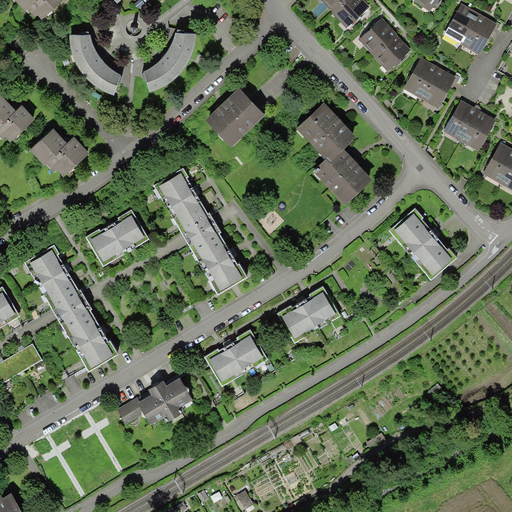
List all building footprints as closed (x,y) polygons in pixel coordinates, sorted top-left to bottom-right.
[(9,0),(21,14),(25,10),(32,18),(35,16),(40,21),(63,0),(9,0)] [(343,0),(317,0),(331,13),(343,0)] [(369,5),(363,0),(343,0),(331,13),(346,28),(369,5)] [(439,0),(412,0),(412,1),(429,14),(439,0)] [(478,13),(459,3),(441,37),(460,47),(478,13)] [(498,24),(478,13),(460,47),(479,57),(498,24)] [(358,38),(372,55),(395,35),(381,18),(358,38)] [(151,67),(142,73),(147,93),(153,91),(159,89),(164,86),(171,81),(177,76),(182,70),(187,62),(190,53),(193,44),(194,35),(173,34),(172,41),(169,48),(165,55),(159,61),(151,67)] [(372,55),(386,71),(409,51),(395,35),(372,55)] [(90,44),(86,36),(68,36),(68,42),(69,50),(71,58),(75,67),(85,80),(92,87),(101,92),(111,96),(120,78),(111,73),(104,68),(98,60),(93,53),(90,44)] [(439,67),(421,57),(403,88),(421,98),(439,67)] [(457,78),(439,67),(421,98),(439,109),(457,78)] [(239,88),(204,118),(229,147),(264,117),(239,88)] [(0,95),(0,135),(5,141),(31,119),(19,105),(13,111),(0,95)] [(322,98),(293,124),(325,160),(313,171),(342,203),(368,179),(342,150),(357,136),(322,98)] [(478,110),(461,100),(442,134),(459,143),(478,110)] [(496,119),(478,110),(459,143),(477,153),(496,119)] [(52,129),(27,149),(42,166),(45,164),(57,178),(87,154),(72,136),(64,143),(52,129)] [(511,162),(511,149),(500,142),(480,177),(498,187),(511,162)] [(511,162),(498,187),(511,195),(511,162)] [(180,172),(156,186),(216,290),(240,277),(180,172)] [(131,210),(85,235),(102,264),(147,239),(131,210)] [(412,214),(392,231),(430,275),(450,258),(412,214)] [(50,250),(27,263),(86,367),(109,354),(78,299),(50,250)] [(2,287),(0,288),(0,327),(18,317),(2,287)] [(322,288),(277,313),(293,342),(339,317),(322,288)] [(250,330),(205,357),(223,386),(268,360),(250,330)] [(32,344),(0,361),(0,384),(42,361),(32,344)] [(161,381),(115,409),(124,425),(143,414),(149,424),(163,415),(167,421),(182,412),(179,408),(191,401),(178,378),(164,386),(161,381)] [(437,383),(428,392),(433,397),(440,390),(442,393),(444,391),(437,383)] [(0,511),(24,511),(11,488),(0,494),(0,511)] [(209,498),(203,490),(197,494),(203,502),(209,498)] [(246,490),(237,495),(239,500),(236,501),(242,510),(245,508),(246,510),(255,505),(246,490)] [(183,502),(177,505),(180,511),(184,511),(188,510),(183,502)]
